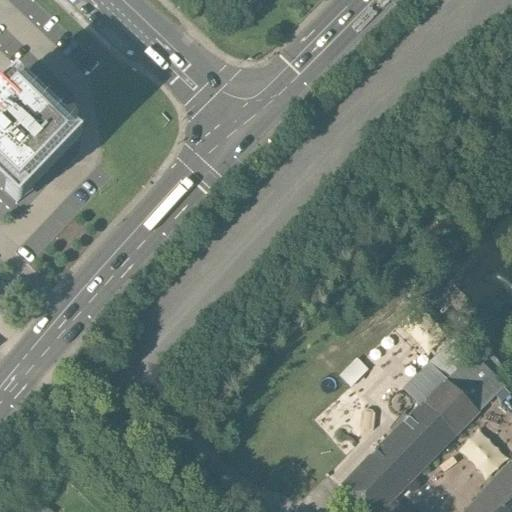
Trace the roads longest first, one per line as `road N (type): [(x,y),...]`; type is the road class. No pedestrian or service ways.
road 1 (secondary): [(0,407),(181,185),(240,127)]
road 2 (secondary): [(240,127),(368,0)]
road 3 (tertiary): [(113,0),(240,127)]
